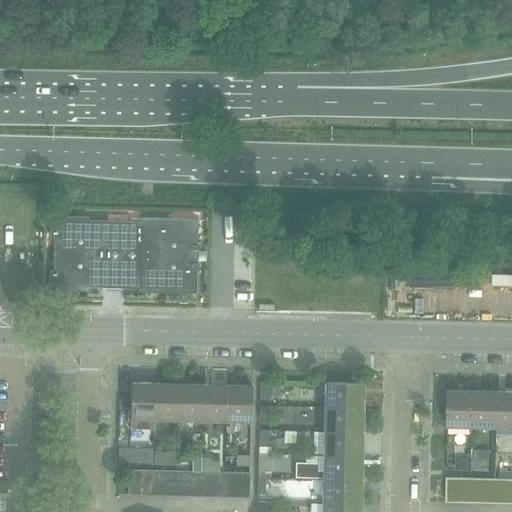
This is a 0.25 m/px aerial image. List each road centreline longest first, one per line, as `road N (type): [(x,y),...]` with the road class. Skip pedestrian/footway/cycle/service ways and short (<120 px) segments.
road 1 (secondary): [(0,150),(511,165)]
road 2 (secondary): [(378,103),(0,97)]
road 3 (residential): [(404,338),(89,334)]
road 4 (residential): [(91,511),(89,334)]
road 5 (residential): [(401,511),(404,338)]
road 6 (residential): [(0,372),(20,372),(16,511)]
road 7 (motorway): [(511,67),(442,76),(378,103)]
road 8 (secondary): [(511,106),(378,103)]
